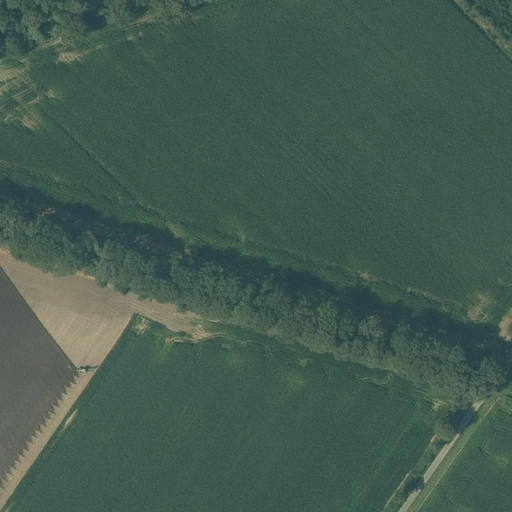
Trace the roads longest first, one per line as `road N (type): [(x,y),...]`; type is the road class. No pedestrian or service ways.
road 1 (track): [(501,370),(0,218)]
road 2 (unclassified): [(511,354),(401,511)]
